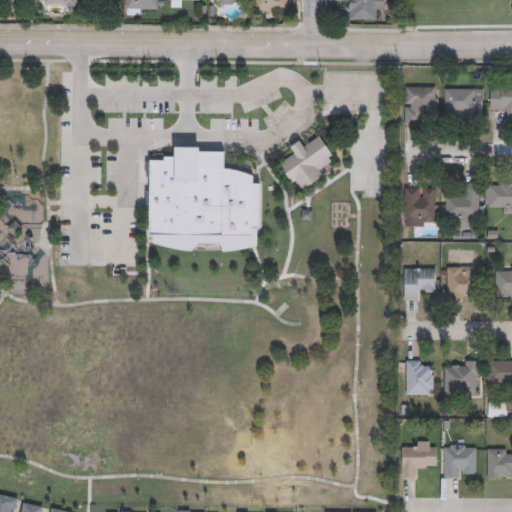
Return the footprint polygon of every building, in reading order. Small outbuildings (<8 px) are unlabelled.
[(74,0),(74,8),(39,8),(39,0),(74,0)] [(124,0),(156,0),(156,15),(125,16),(124,0)] [(169,8),(169,0),(199,0),(199,2),(179,2),(179,8),(169,8)] [(286,0),(286,13),(254,13),(254,0),(286,0)] [(375,0),(375,21),(342,21),(342,0),(375,0)] [(404,124),(404,86),(438,86),(438,114),(427,114),(427,124),(404,124)] [(482,98),(482,117),(444,117),(444,88),(473,88),(473,98),(482,98)] [(490,89),(511,89),(511,121),(502,121),(502,110),(490,110),(490,89)] [(299,140),(289,146),(294,153),(278,163),(292,183),(295,181),(302,191),(323,176),(319,169),(335,158),(319,136),(304,146),(299,140)] [(150,160),(150,242),(157,245),(165,247),(174,249),(181,250),(191,251),(199,243),(220,243),(223,252),(230,251),(241,249),(250,247),(253,247),(257,246),(257,231),(262,231),(261,184),(253,184),(253,176),(249,175),(244,173),(239,171),(233,170),(223,169),(223,152),(199,152),(198,147),(175,147),(175,157),(164,157),(164,161),(150,160)] [(511,183),(511,212),(497,212),(497,204),(487,204),(487,183),(511,183)] [(479,184),(479,222),(455,222),(455,215),(446,215),(446,194),(465,194),(465,184),(479,184)] [(405,221),(405,186),(435,186),(435,221),(405,221)] [(511,300),(495,300),(495,270),(504,270),(504,264),(511,264),(511,300)] [(447,266),(473,266),(473,300),(447,300),(447,266)] [(435,268),(435,289),(417,289),(417,299),(403,299),(403,268),(435,268)] [(405,394),(405,359),(424,359),(424,370),(434,370),(434,394),(405,394)] [(487,360),(511,359),(511,383),(487,384),(487,360)] [(444,394),(444,366),(452,366),(452,360),(479,360),(479,394),(444,394)] [(506,416),(488,416),(488,401),(506,401),(506,416)] [(436,441),(436,467),(417,467),(417,477),(401,477),(401,447),(409,447),(409,441),(436,441)] [(443,477),(443,444),(476,444),(476,477),(443,477)] [(511,477),(487,477),(487,450),(511,450),(511,477)] [(0,511),(45,511),(47,508),(21,503),(22,500),(0,495),(0,511)]
